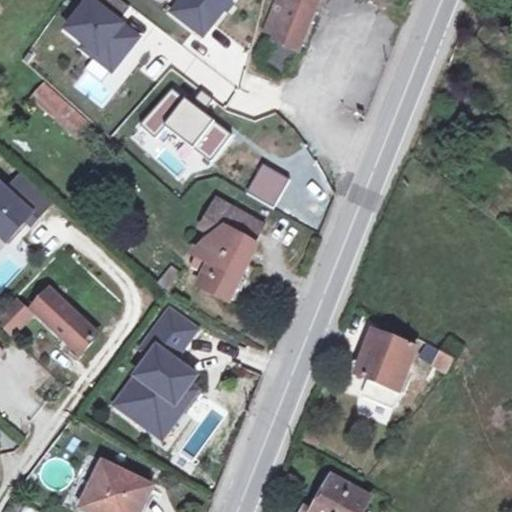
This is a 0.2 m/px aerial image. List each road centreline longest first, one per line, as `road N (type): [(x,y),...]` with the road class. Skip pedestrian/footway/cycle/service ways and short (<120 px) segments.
road 1 (secondary): [(238,511),(443,0)]
road 2 (unknown): [(0,484),(116,327),(124,304),(119,287),(45,227)]
